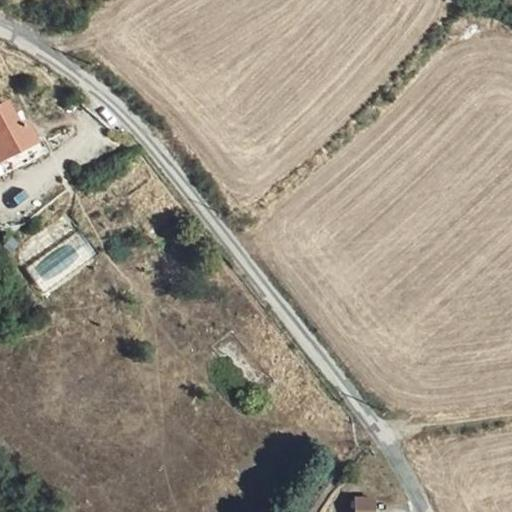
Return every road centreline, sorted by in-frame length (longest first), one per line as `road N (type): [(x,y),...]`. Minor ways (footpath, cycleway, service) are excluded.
road 1 (unclassified): [(0,30),(61,63),(189,188),(295,338),(383,438)]
road 2 (track): [(511,418),(383,438)]
